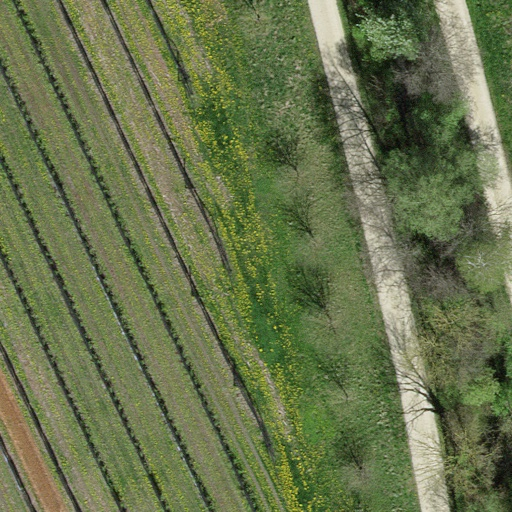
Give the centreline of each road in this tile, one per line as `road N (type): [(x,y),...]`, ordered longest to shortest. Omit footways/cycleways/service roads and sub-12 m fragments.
road 1 (track): [(416,511),(294,0)]
road 2 (track): [(446,0),(511,255)]
